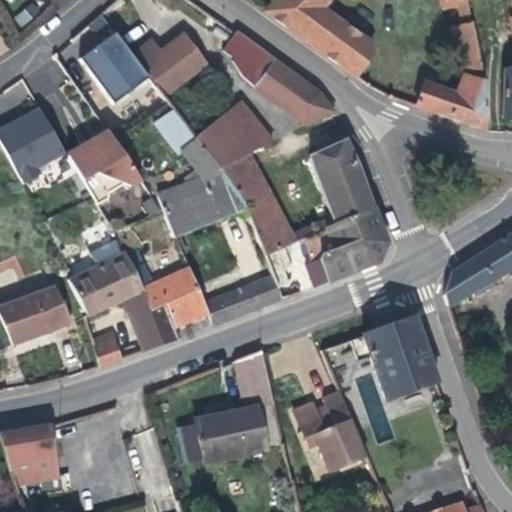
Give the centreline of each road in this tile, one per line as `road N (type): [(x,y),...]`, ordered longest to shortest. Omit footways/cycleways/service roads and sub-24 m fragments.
road 1 (tertiary): [(417,266),(48,402),(0,407)]
road 2 (residential): [(417,266),(483,460),(511,502)]
road 3 (residential): [(343,91),(417,266)]
road 4 (unclassified): [(511,150),(388,116),(343,91)]
road 5 (unclassified): [(343,91),(217,0)]
